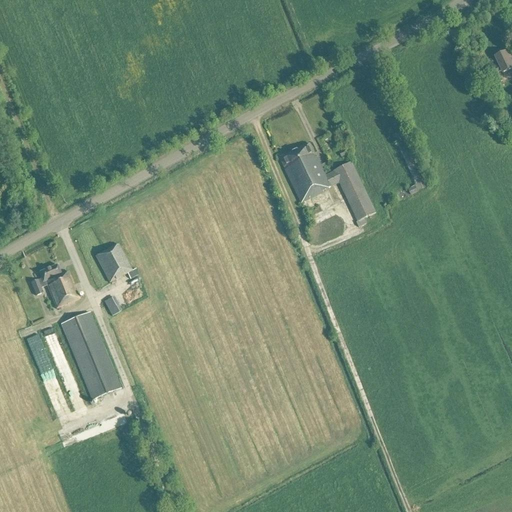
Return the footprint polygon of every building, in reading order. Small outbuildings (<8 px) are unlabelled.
[(511,55),(509,57),(507,53),(496,59),(500,67),(492,70),(495,76),(502,72),(503,75),(511,70),(511,55)] [(504,86),(502,80),(493,84),(495,90),(504,86)] [(405,131),(393,136),(416,186),(415,186),(416,187),(415,187),(408,191),(411,196),(419,193),(418,192),(431,186),(411,145),(412,144),(405,131)] [(325,178),(309,146),(280,160),(301,205),(323,194),(322,192),(339,184),(358,223),(376,214),(351,164),(333,173),(334,173),(325,178)] [(315,232),(309,234),(313,244),(319,241),(315,232)] [(132,272),(118,246),(96,258),(110,284),(127,275),(130,281),(138,276),(135,270),(132,272)] [(61,276),(57,266),(39,274),(41,280),(31,285),(37,297),(43,294),(41,289),(47,286),(57,310),(80,300),(68,273),(61,276)] [(112,318),(123,313),(115,297),(105,302),(112,318)] [(92,402),(120,390),(89,314),(61,326),(92,402)] [(39,335),(27,340),(44,381),(56,376),(39,335)]
